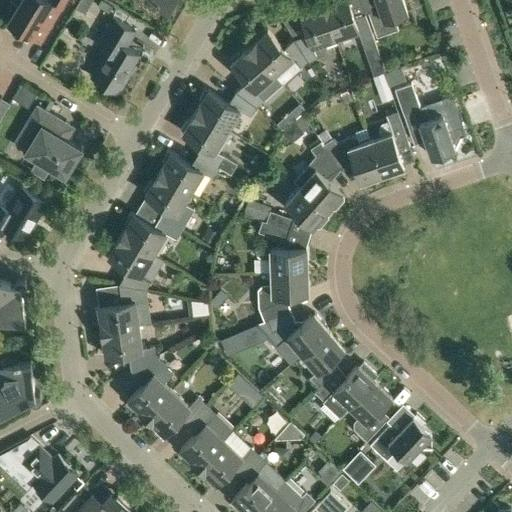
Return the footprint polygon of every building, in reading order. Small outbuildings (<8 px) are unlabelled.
[(27,39),(30,34),(41,40),(51,23),(65,0),(50,0),(49,0),(15,0),(20,3),(9,21),(19,27),(16,32),(27,39)] [(153,0),(169,10),(174,0),(153,0)] [(377,47),(365,12),(354,16),(348,0),(327,0),(323,1),(336,37),(358,29),(366,51),(377,47)] [(367,8),(368,11),(377,36),(399,28),(394,15),(407,11),(403,0),(377,0),(379,4),(367,8)] [(325,41),(336,37),(323,1),(300,10),(308,32),(294,37),(307,59),(317,56),(324,54),(327,48),(325,41)] [(135,30),(113,17),(97,44),(107,50),(91,76),(117,91),(119,89),(120,90),(127,79),(125,78),(140,54),(126,45),(135,30)] [(283,82),(300,66),(307,59),(294,37),(284,47),(268,29),(266,30),(264,28),(253,39),(254,41),(249,45),(274,73),(283,82)] [(238,90),(256,106),(264,98),(283,82),(274,73),(249,45),(240,53),(239,52),(229,60),(231,62),(247,80),(238,90)] [(384,72),(372,76),(381,101),(393,97),(384,72)] [(411,81),(394,87),(403,112),(413,139),(424,135),(426,139),(431,154),(431,155),(455,147),(461,135),(465,134),(456,108),(452,95),(425,104),(420,106),(411,81)] [(250,115),(256,106),(238,90),(229,101),(208,89),(195,110),(228,129),(240,108),(250,115)] [(38,158),(36,160),(31,170),(44,177),(49,168),(51,165),(65,174),(82,147),(68,139),(76,127),(63,119),(48,110),(45,108),(37,104),(30,117),(41,124),(26,149),(25,150),(38,158)] [(197,153),(219,166),(231,173),(237,163),(215,150),(228,129),(195,110),(183,131),(203,143),(197,153)] [(381,135),(370,139),(382,173),(404,165),(397,145),(409,141),(397,110),(386,114),(388,119),(381,122),(379,129),(381,135)] [(333,137),(323,143),(339,168),(352,159),(360,180),(382,173),(370,139),(361,142),(358,137),(354,135),(345,139),(336,142),(333,137)] [(343,191),(330,180),(327,176),(339,168),(323,143),(321,140),(311,147),(316,154),(305,166),(306,172),(309,175),(300,185),(328,209),(330,206),(332,209),(336,208),(345,199),(344,195),(342,193),(343,191)] [(213,176),(219,166),(197,153),(192,163),(171,151),(158,172),(190,191),(203,170),(213,176)] [(184,202),(190,191),(158,172),(146,193),(166,205),(160,215),(182,228),(194,208),(184,202)] [(329,213),(326,211),(328,209),(300,185),(285,202),(312,226),(314,224),(316,227),(320,226),(329,217),(329,213)] [(46,201),(21,186),(8,207),(0,202),(0,231),(2,233),(7,226),(25,237),(37,216),(39,217),(46,205),(44,204),(46,201)] [(262,219),(290,229),(294,217),(270,209),(266,220),(262,219)] [(176,238),(182,228),(160,215),(154,225),(134,212),(121,233),(153,253),(166,232),(176,238)] [(286,240),(290,229),(262,219),(258,231),(286,240)] [(208,226),(202,237),(212,243),(218,232),(208,226)] [(153,253),(121,233),(108,254),(129,267),(119,283),(145,288),(163,259),(153,253)] [(284,246),(256,247),(257,253),(261,258),(271,257),(271,270),(308,269),(307,245),(284,246)] [(308,269),(271,270),(272,283),(262,283),(258,288),(258,294),(259,305),(264,320),(292,310),(287,298),(285,293),(308,292),(308,269)] [(0,324),(26,321),(22,290),(23,290),(24,289),(25,288),(26,287),(26,286),(27,285),(27,284),(26,282),(26,281),(25,280),(24,279),(23,279),(22,278),(21,278),(20,278),(18,279),(17,279),(16,280),(16,281),(15,282),(15,283),(15,285),(10,284),(10,282),(0,279),(0,324)] [(147,298),(145,288),(119,283),(122,301),(98,304),(102,329),(139,323),(151,322),(147,298)] [(292,310),(264,320),(258,323),(276,344),(291,362),(302,353),(330,329),(314,312),(298,326),(292,310)] [(142,347),(139,323),(102,329),(105,353),(129,350),(131,368),(155,356),(154,346),(142,347)] [(314,390),(314,391),(336,370),(329,361),(345,347),(330,329),(302,353),(317,370),(310,377),(319,386),(314,390)] [(239,348),(233,333),(221,338),(228,353),(239,348)] [(138,407),(146,415),(172,388),(164,381),(173,372),(163,363),(155,356),(131,368),(145,381),(128,398),(130,400),(127,402),(137,409),(138,407)] [(0,413),(26,400),(30,398),(31,400),(33,401),(34,401),(36,401),(38,401),(39,400),(40,400),(41,398),(41,397),(42,396),(42,395),(41,393),(40,392),(38,390),(37,389),(35,389),(34,385),(31,361),(20,363),(20,361),(14,362),(14,363),(3,365),(5,380),(0,382),(0,413)] [(340,417),(351,405),(376,379),(374,377),(377,373),(364,361),(360,364),(359,363),(344,378),(336,370),(314,391),(323,399),(322,400),(323,401),(324,400),(340,415),(339,416),(340,417)] [(360,414),(353,421),(354,428),(367,440),(387,419),(378,410),(393,395),(376,379),(351,405),(360,414)] [(189,423),(206,404),(198,396),(190,405),(172,388),(146,415),(164,432),(181,415),(189,423)] [(232,429),(206,404),(189,423),(197,431),(181,448),(198,465),(224,438),(232,429)] [(413,415),(402,427),(399,430),(390,422),(370,443),(387,459),(397,468),(406,458),(407,459),(419,446),(432,446),(432,432),(423,424),(426,421),(417,412),(414,415),(413,415)] [(322,435),(315,429),(309,436),(315,442),(322,435)] [(23,462),(40,444),(30,436),(8,448),(0,452),(0,463),(11,474),(23,462)] [(242,455),(224,438),(198,465),(216,482),(233,464),(241,472),(258,454),(250,446),(242,455)] [(32,481),(35,484),(52,500),(79,473),(58,453),(54,458),(40,444),(23,462),(38,475),(32,481)] [(253,511),(285,479),(258,454),(241,472),(249,480),(233,498),(248,511),(253,511)] [(329,457),(318,470),(322,474),(320,477),(328,484),(341,469),(329,457)] [(350,478),(342,472),(333,482),(340,488),(350,478)] [(285,479),(253,511),(303,511),(311,504),(285,479)] [(331,490),(309,511),(341,511),(348,506),(331,490)] [(132,511),(130,510),(129,511),(110,494),(112,493),(111,492),(102,501),(93,492),(74,511),(132,511)] [(383,511),(371,499),(361,510),(362,511),(383,511)]
